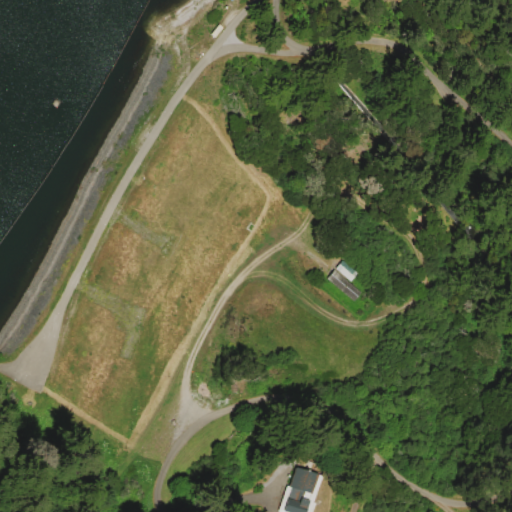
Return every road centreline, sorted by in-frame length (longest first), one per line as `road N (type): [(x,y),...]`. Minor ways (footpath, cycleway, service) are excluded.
road 1 (track): [(194,428),(188,392),(195,348),(255,265),(312,225)]
road 2 (track): [(247,275),(268,271),(343,321),(408,309)]
